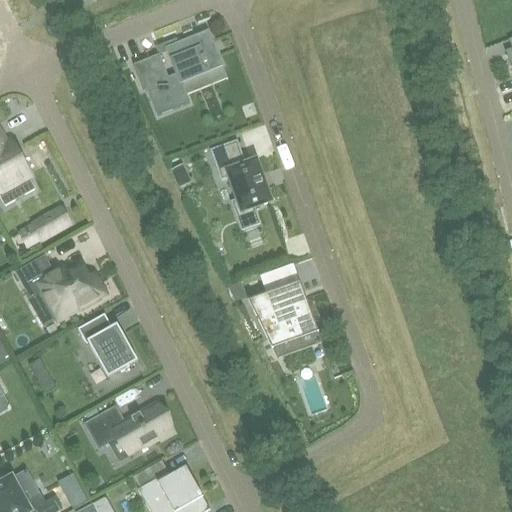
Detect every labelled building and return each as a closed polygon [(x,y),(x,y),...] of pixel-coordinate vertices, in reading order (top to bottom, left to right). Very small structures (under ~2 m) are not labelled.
[(165,49),(167,54),(176,76),(168,79),(159,56),(133,67),(143,91),(147,90),(158,118),(190,105),(182,85),(223,68),(208,32),(165,49)] [(0,194),(30,178),(11,144),(6,146),(0,134),(0,194)] [(253,210),(254,210),(271,204),(266,189),(262,177),(261,177),(256,162),(245,166),(236,144),(212,153),(222,181),(228,179),(237,202),(232,204),(238,221),(255,215),(253,210)] [(182,167),(171,173),(178,189),(190,183),(182,167)] [(34,227),(42,241),(70,225),(62,211),(34,227)] [(16,275),(30,300),(31,301),(43,294),(58,322),(81,310),(82,312),(101,302),(99,299),(104,296),(94,277),(87,281),(81,271),(68,278),(64,271),(54,277),(44,259),(16,275)] [(309,296),(326,292),(320,261),(303,264),(309,296)] [(242,284),(229,289),(236,303),(247,299),(242,284)] [(250,307),(273,351),(318,335),(305,300),(306,300),(300,284),(248,303),(250,307)] [(115,375),(116,376),(137,364),(122,336),(114,322),(109,325),(105,316),(78,331),(86,347),(88,346),(90,349),(90,348),(102,369),(110,365),(115,375)] [(40,362),(30,368),(35,377),(45,371),(40,362)] [(119,438),(130,457),(172,434),(156,406),(122,425),(115,412),(116,412),(115,411),(86,427),(99,449),(119,438)] [(208,511),(210,511),(186,469),(172,477),(170,473),(138,491),(149,511),(208,511)] [(27,505),(12,478),(3,484),(0,479),(0,511),(61,511),(63,511),(56,498),(46,504),(41,496),(27,505)] [(112,511),(106,499),(92,506),(93,508),(94,511),(112,511)]
